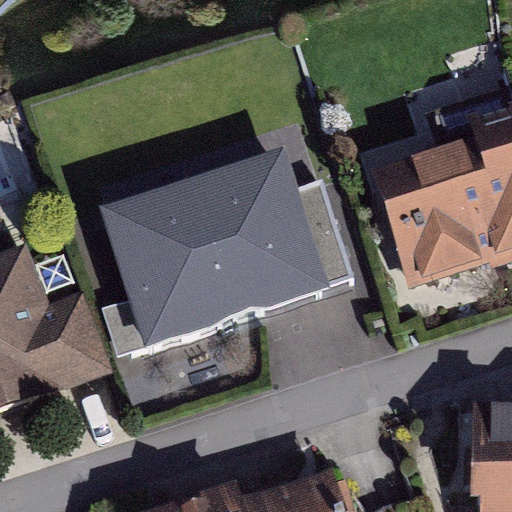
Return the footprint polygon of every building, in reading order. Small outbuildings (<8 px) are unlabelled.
[(0,0),(0,12),(12,0),(0,0)] [(511,268),(511,142),(505,119),(468,131),(475,151),(375,183),(412,300),(511,268)] [(289,166),(104,226),(149,364),(334,304),(289,166)] [(27,252),(0,261),(0,422),(105,385),(77,307),(50,317),(27,252)] [(511,511),(511,422),(476,422),(474,511),(511,511)] [(344,511),(335,483),(243,511),(344,511)] [(237,511),(233,497),(184,511),(237,511)]
